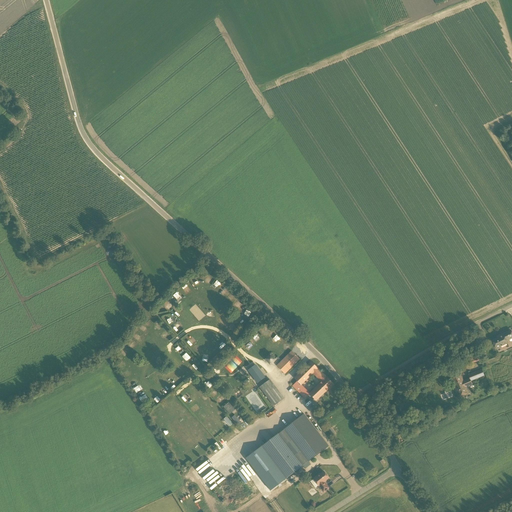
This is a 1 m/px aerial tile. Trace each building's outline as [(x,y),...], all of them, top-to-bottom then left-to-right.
[(181,288),(185,292),(189,289),(185,284),(181,288)] [(497,350),(501,348),(501,347),(508,343),(507,340),(511,338),(511,333),(511,330),(499,336),(500,337),(492,340),(497,350)] [(213,346),(209,350),(213,355),(218,352),(213,346)] [(285,374),(300,359),(292,351),(277,366),(285,374)] [(264,359),(270,366),(276,360),(270,353),(264,359)] [(473,363),(483,360),(481,353),(471,356),(473,363)] [(297,381),(293,386),(305,398),(310,394),(316,401),(333,384),(327,377),(311,362),(294,378),(297,381)] [(265,377),(256,364),(247,371),(257,384),(265,377)] [(471,381),(478,378),(484,376),(482,370),(468,375),(469,378),(463,381),(461,376),(451,380),(458,398),(468,394),(466,387),(472,385),(471,381)] [(283,399),(269,380),(259,387),(274,406),(283,399)] [(228,403),(223,408),(229,415),(235,411),(228,403)] [(309,461),(329,446),(304,414),(284,429),(309,461)] [(237,424),(240,422),(233,415),(231,417),(237,424)] [(227,417),(224,419),(230,426),(233,423),(227,417)] [(286,479),(309,461),(284,429),(262,447),(286,479)] [(207,461),(187,477),(213,511),(240,511),(244,509),(207,461)] [(329,478),(324,472),(320,475),(319,474),(313,479),(314,479),(310,482),(315,488),(318,485),(319,486),(324,492),(329,488),(324,482),(329,478)]
